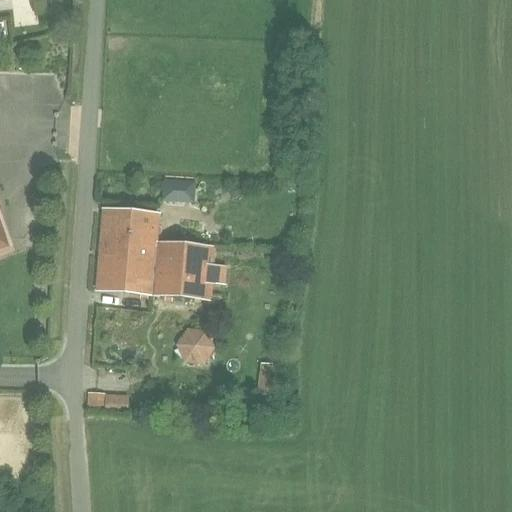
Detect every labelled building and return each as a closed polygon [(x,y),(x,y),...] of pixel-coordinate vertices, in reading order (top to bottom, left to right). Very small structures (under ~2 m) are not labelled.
[(104,210),(97,290),(206,299),(210,251),(156,246),(159,214),(104,210)] [(238,316),(253,315),(252,303),(237,304),(238,316)] [(189,330),(179,344),(186,360),(204,361),(214,347),(206,332),(189,330)] [(279,365),(259,364),(258,394),(277,395),(279,365)] [(128,415),(129,397),(87,394),(86,412),(128,415)]
